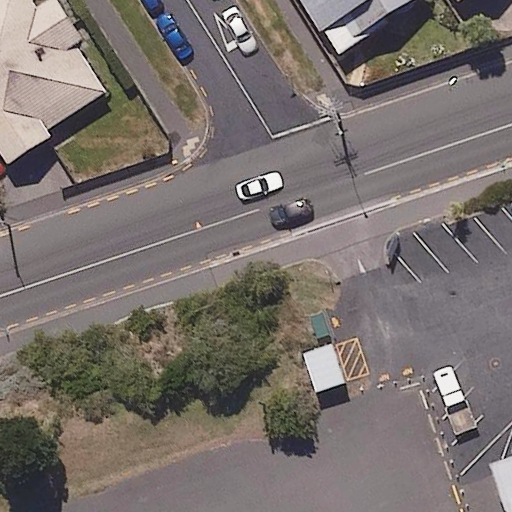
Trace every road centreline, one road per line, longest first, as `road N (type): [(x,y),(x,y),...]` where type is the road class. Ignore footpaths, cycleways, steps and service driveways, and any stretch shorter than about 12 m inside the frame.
road 1 (tertiary): [(310,191),(0,295)]
road 2 (residential): [(310,191),(187,0)]
road 3 (tertiary): [(511,124),(310,191)]
road 4 (unknown): [(429,305),(368,433),(319,471)]
